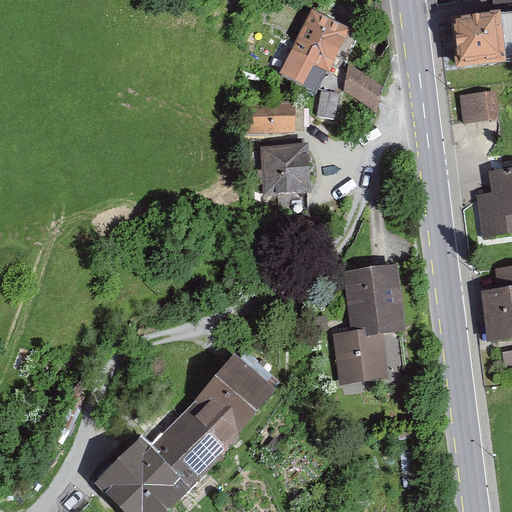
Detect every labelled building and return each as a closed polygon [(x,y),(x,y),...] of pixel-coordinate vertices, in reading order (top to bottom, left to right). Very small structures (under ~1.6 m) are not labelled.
[(497,16),(456,21),(462,63),(502,58),(497,16)] [(303,25),(277,71),(313,91),(339,45),(303,25)] [(460,91),(462,121),(499,118),(497,88),(460,91)] [(297,105),(254,107),(256,133),(299,130),(297,105)] [(306,149),(257,152),(260,190),(309,186),(306,149)] [(511,169),(478,175),(486,235),(511,231),(511,169)] [(403,376),(393,267),(351,271),(357,336),(340,338),(344,381),(403,376)] [(511,272),(488,275),(493,337),(511,335),(511,272)] [(200,401),(147,454),(185,493),(228,448),(223,445),(272,389),(238,359),(200,401)] [(140,446),(101,484),(128,511),(164,511),(185,493),(147,454),(140,446)]
